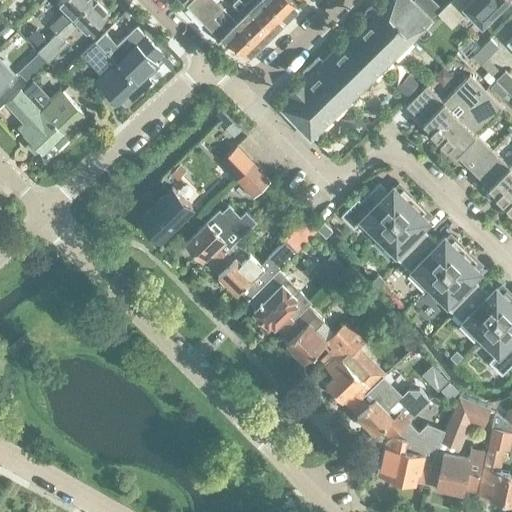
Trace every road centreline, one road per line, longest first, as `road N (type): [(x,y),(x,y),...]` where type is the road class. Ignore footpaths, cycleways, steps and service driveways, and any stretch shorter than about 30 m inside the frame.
road 1 (residential): [(327,511),(46,209)]
road 2 (residential): [(511,260),(393,146),(376,149),(334,182),(241,95)]
road 3 (residential): [(46,209),(209,63)]
road 4 (residential): [(241,95),(340,0)]
road 5 (residential): [(0,451),(111,511)]
